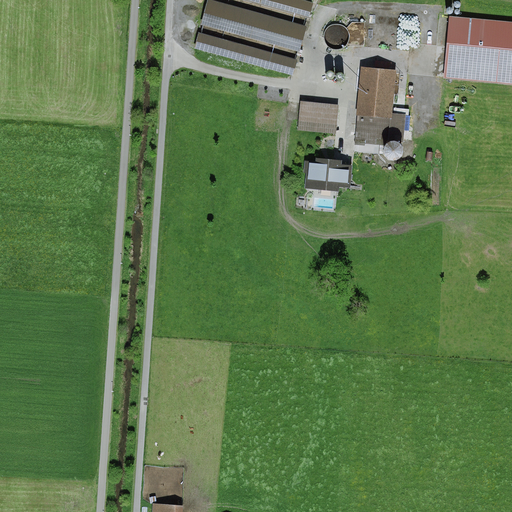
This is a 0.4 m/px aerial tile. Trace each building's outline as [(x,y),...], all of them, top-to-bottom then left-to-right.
[(316,3),(305,0),(243,0),(312,18),(316,3)] [(311,29),(212,2),(205,27),(305,54),(311,29)] [(511,22),(455,17),(448,79),(511,85),(511,22)] [(300,62),(205,36),(201,48),(297,74),(300,62)] [(400,72),(366,69),(360,140),(409,144),(412,116),(396,115),(400,72)] [(342,105),(304,101),(302,119),(340,123),(342,105)] [(403,146),(389,148),(391,156),(404,154),(403,146)] [(323,162),(311,161),(309,180),(321,181),(320,189),(346,191),(347,186),(356,186),(357,165),(348,165),(349,159),(323,157),(323,162)]
